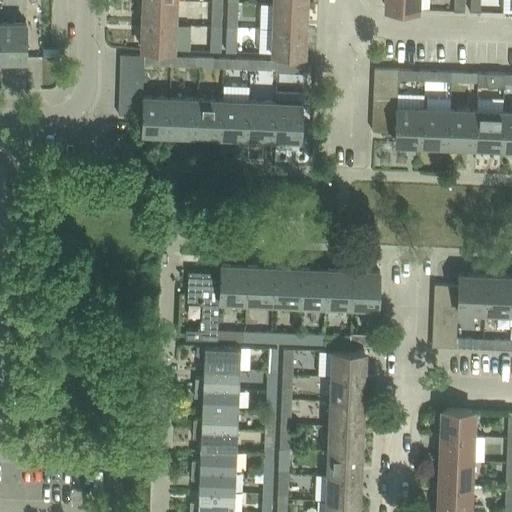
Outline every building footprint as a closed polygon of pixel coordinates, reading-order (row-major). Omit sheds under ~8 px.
[(142,0),(142,22),(174,23),(174,0),(142,0)] [(224,0),(218,0),(212,0),(212,15),(223,16),(224,0)] [(227,0),(227,16),(238,17),(239,1),(227,0)] [(417,0),(385,0),(386,7),(417,8),(417,0)] [(454,0),(455,10),(465,10),(464,0),(454,0)] [(469,0),(469,10),(479,11),(479,0),(469,0)] [(274,2),(273,27),(305,28),(306,3),(274,2)] [(27,22),(0,21),(0,57),(27,57),(27,22)] [(174,23),(142,22),(141,47),(173,48),(174,23)] [(305,28),(273,27),(272,52),(304,53),(305,28)] [(210,50),(221,50),(221,34),(210,34),(210,50)] [(226,34),(225,50),(237,51),(238,35),(226,34)] [(60,47),(43,48),(43,56),(60,56),(60,47)] [(121,52),(121,64),(145,65),(145,53),(121,52)] [(146,53),(146,63),(163,64),(163,53),(146,52),(146,53)] [(181,54),(181,64),(198,65),(198,55),(181,54)] [(198,55),(198,65),(215,66),(216,55),(198,55)] [(234,56),(233,67),(250,67),(251,57),(234,56)] [(251,57),(250,67),(275,68),(275,58),(251,57)] [(276,70),(303,71),(304,60),(277,59),(276,70)] [(121,64),(120,76),(144,77),(145,65),(121,64)] [(397,80),(397,77),(398,68),(373,67),(373,79),(397,80)] [(398,68),(397,77),(412,78),(413,68),(398,68)] [(435,69),(435,79),(451,80),(451,70),(435,69)] [(451,70),(451,80),(466,80),(466,71),(451,70)] [(479,71),(478,85),(488,86),(488,87),(503,85),(503,82),(504,72),(488,71),(479,71)] [(511,72),(504,72),(503,82),(511,82),(511,72)] [(120,76),(120,88),(144,89),(144,77),(120,76)] [(372,92),(397,93),(397,80),(373,79),(372,92)] [(223,98),(221,134),(247,135),(249,100),(250,88),(223,87),(223,98)] [(120,88),(119,100),(143,101),(143,95),(144,89),(120,88)] [(372,105),(396,106),(397,93),(372,92),(372,105)] [(142,130),(169,132),(170,96),(143,95),(143,101),(143,114),(142,130)] [(169,132),(195,133),(196,97),(170,96),(169,132)] [(195,133),(221,134),(223,98),(196,97),(195,133)] [(118,113),(143,114),(143,101),(119,100),(118,113)] [(247,135),(274,136),(275,101),(249,100),(247,135)] [(275,101),(274,136),(300,137),(302,102),(275,101)] [(372,105),(371,117),(396,118),(396,106),(372,105)] [(395,141),(422,142),(423,107),(396,106),(396,118),(395,131),(395,141)] [(422,142),(448,143),(449,108),(423,107),(422,142)] [(448,143),(475,144),(476,109),(449,108),(448,143)] [(475,144),(501,145),(502,110),(476,109),(475,144)] [(501,145),(511,145),(511,110),(502,110),(501,145)] [(371,130),(395,131),(396,118),(371,117),(371,130)] [(220,263),(220,274),(219,298),(246,299),(247,264),(220,263)] [(274,265),(247,264),(246,299),(272,301),(274,265)] [(300,266),(274,265),(272,301),(299,302),(300,266)] [(327,267),(300,266),(299,302),(325,303),(327,267)] [(353,269),(327,267),(325,303),(352,304),(353,269)] [(219,298),(220,274),(210,274),(210,270),(187,269),(186,299),(201,300),(200,319),(204,319),(204,328),(185,327),(185,337),(217,338),(219,298)] [(380,270),(353,269),(352,304),(379,305),(380,270)] [(458,284),(458,296),(457,309),(484,310),(486,274),(459,273),(458,284)] [(511,275),(486,274),(484,310),(511,310),(511,275)] [(434,283),(433,296),(458,296),(458,284),(434,283)] [(433,296),(433,308),(457,309),(458,296),(433,296)] [(433,308),(432,321),(457,322),(457,309),(433,308)] [(432,321),(432,333),(456,334),(457,322),(432,321)] [(218,339),(244,339),(244,328),(218,328),(218,339)] [(253,329),(253,340),(270,340),(271,329),(253,329)] [(271,329),(270,340),(288,341),(288,330),(271,329)] [(306,331),(306,342),(323,342),(324,331),(306,331)] [(324,331),(323,342),(339,343),(340,332),(324,331)] [(350,344),(377,345),(378,334),(350,333),(350,344)] [(456,334),(432,333),(431,346),(456,347),(456,337),(456,334)] [(472,337),(456,337),(456,347),(472,347),(472,337)] [(494,348),(509,348),(510,338),(494,338),(494,348)] [(204,354),(204,365),(240,367),(241,345),(196,344),(196,354),(204,354)] [(279,347),(269,347),(268,354),(268,368),(278,368),(279,354),(279,347)] [(282,347),(281,364),(293,364),(294,347),(282,347)] [(334,349),(333,375),(364,376),(365,351),(334,349)] [(195,376),(195,386),(239,387),(240,367),(204,365),(203,376),(195,376)] [(268,368),(267,392),(277,392),(278,368),(268,368)] [(333,375),(332,399),(363,401),(364,376),(333,375)] [(280,382),(280,397),(292,398),(292,382),(280,382)] [(202,396),(202,407),(238,408),(239,387),(195,386),(194,396),(202,396)] [(267,392),(267,410),(276,410),(277,392),(267,392)] [(280,397),(279,413),(291,414),(292,398),(280,397)] [(332,399),(331,424),(362,425),(363,401),(332,399)] [(194,417),(193,427),(238,429),(238,408),(202,407),(202,417),(194,417)] [(442,407),(441,433),(473,434),(474,408),(442,407)] [(266,424),(266,430),(275,430),(275,424),(276,410),(267,410),(266,424)] [(331,424),(330,449),(361,450),(362,425),(331,424)] [(201,437),(200,448),(237,449),(238,429),(193,427),(193,437),(201,437)] [(266,430),(265,450),(274,451),(275,437),(275,430),(266,430)] [(279,431),(278,447),(290,447),(290,432),(279,431)] [(441,433),(440,457),(472,459),(473,434),(441,433)] [(278,447),(278,463),(289,463),(290,447),(278,447)] [(192,458),(192,468),(236,470),(237,449),(200,448),(200,459),(192,458)] [(330,449),(329,474),(360,475),(361,450),(330,449)] [(265,450),(264,471),(273,472),(274,451),(265,450)] [(440,457),(439,482),(471,483),(472,459),(440,457)] [(199,478),(199,489),(235,491),(236,470),(192,468),(191,478),(199,478)] [(264,471),(263,492),(273,492),(273,472),(264,471)] [(329,474),(328,499),(359,500),(360,475),(329,474)] [(277,481),(276,497),(288,497),(288,481),(277,481)] [(439,482),(438,507),(470,508),(471,483),(439,482)] [(190,500),(190,510),(234,511),(235,491),(199,489),(198,500),(190,500)] [(263,492),(262,511),(271,511),(273,492),(263,492)] [(276,497),(275,511),(287,511),(288,497),(276,497)] [(328,499),(327,511),(358,511),(359,500),(328,499)]
